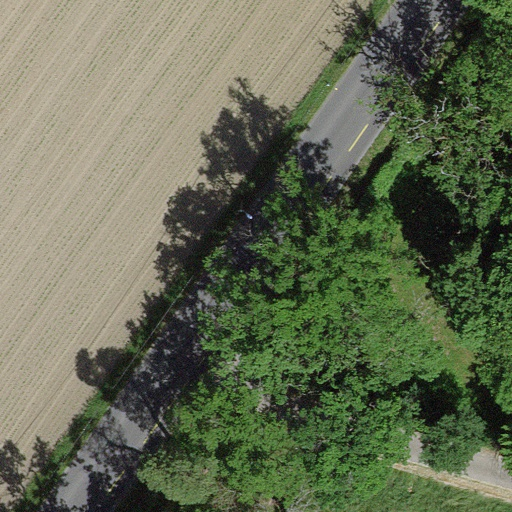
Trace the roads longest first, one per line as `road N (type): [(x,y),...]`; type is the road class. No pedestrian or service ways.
road 1 (secondary): [(434,0),(75,511)]
road 2 (track): [(172,375),(511,474)]
